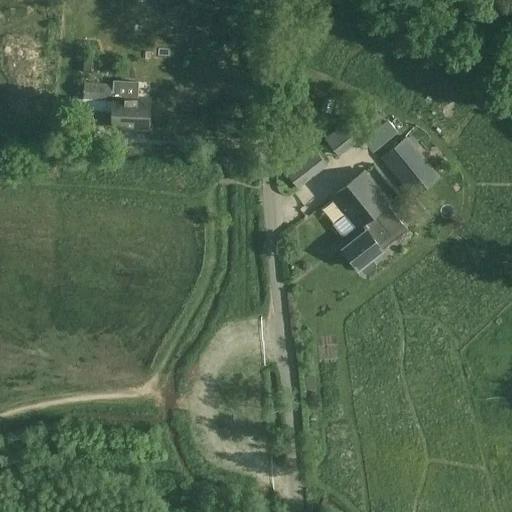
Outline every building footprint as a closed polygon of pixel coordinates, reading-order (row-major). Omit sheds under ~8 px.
[(326,85),(326,72),(312,72),(313,85),(326,85)] [(83,98),(112,100),(113,84),(84,83),(83,98)] [(117,122),(153,123),(154,93),(118,91),(117,122)] [(392,131),(373,106),(346,128),(342,124),(324,138),(339,157),(365,136),(373,146),(392,131)] [(439,176),(407,137),(382,157),(414,197),(439,176)] [(314,148),(284,171),(297,188),(327,165),(314,148)] [(378,244),(390,234),(374,214),(389,202),(364,170),(332,196),(357,227),(361,224),(367,231),(344,249),(359,268),(382,249),(378,244)] [(255,413),(255,399),(226,399),(226,413),(255,413)]
